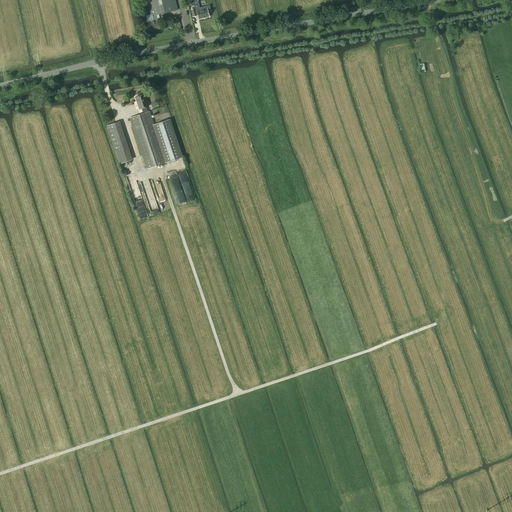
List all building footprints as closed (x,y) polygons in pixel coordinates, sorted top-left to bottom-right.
[(152,16),(154,21),(158,20),(156,15),(178,10),(175,0),(147,0),(151,16),(152,16)] [(195,8),(191,9),(193,16),(198,15),(198,19),(209,17),(208,12),(210,11),(209,5),(195,8)] [(159,28),(158,20),(154,21),(147,22),(148,27),(148,28),(146,28),(147,33),(153,31),(153,30),(159,28)] [(143,113),(148,111),(146,107),(148,106),(144,94),(135,97),(139,109),(141,108),(143,113)] [(148,111),(143,113),(129,118),(146,169),(182,157),(169,119),(154,124),(150,111),(148,111)] [(106,125),(108,130),(121,126),(119,121),(106,125)]
